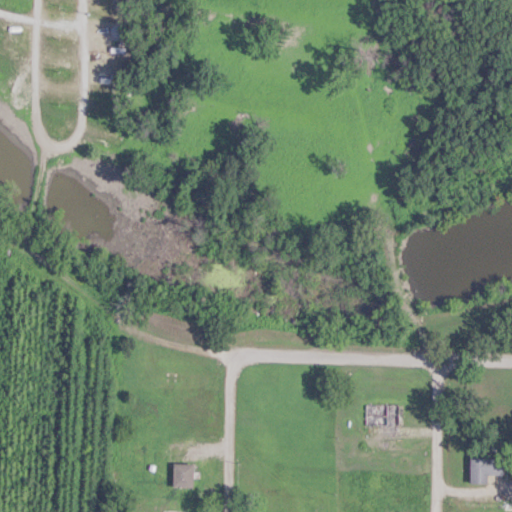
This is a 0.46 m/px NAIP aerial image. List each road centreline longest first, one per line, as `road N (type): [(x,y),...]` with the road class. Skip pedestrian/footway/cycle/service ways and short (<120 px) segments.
road 1 (residential): [(36,0),(44,140),(65,154),(85,134),(84,0)]
road 2 (residential): [(511,360),(243,352)]
road 3 (residential): [(243,352),(229,376),(224,511)]
road 4 (residential): [(437,360),(435,511)]
